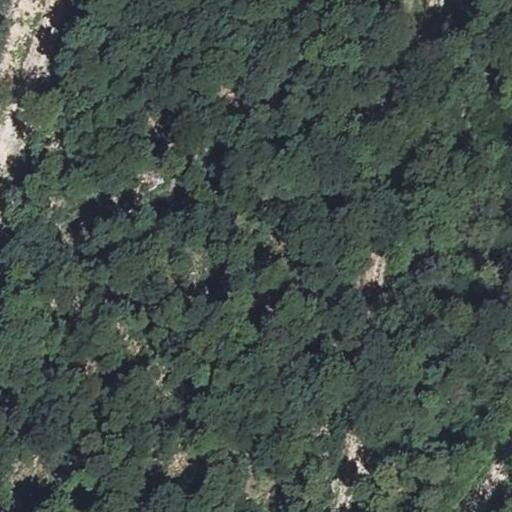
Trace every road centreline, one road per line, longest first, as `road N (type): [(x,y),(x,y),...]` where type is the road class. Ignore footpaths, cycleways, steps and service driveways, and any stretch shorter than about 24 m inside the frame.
road 1 (track): [(344,511),(447,0)]
road 2 (track): [(0,167),(71,0)]
